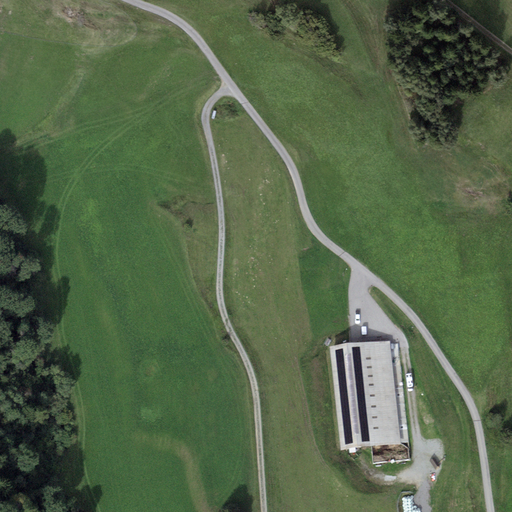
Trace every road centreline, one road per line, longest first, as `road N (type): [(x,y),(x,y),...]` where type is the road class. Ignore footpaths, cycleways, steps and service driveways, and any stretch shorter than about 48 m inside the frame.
road 1 (residential): [(493,511),(467,395),(412,314),(315,228),(291,162),(200,41),(168,15),(131,0)]
road 2 (track): [(236,85),(206,114),(224,225),(220,296),(256,391),(263,511)]
